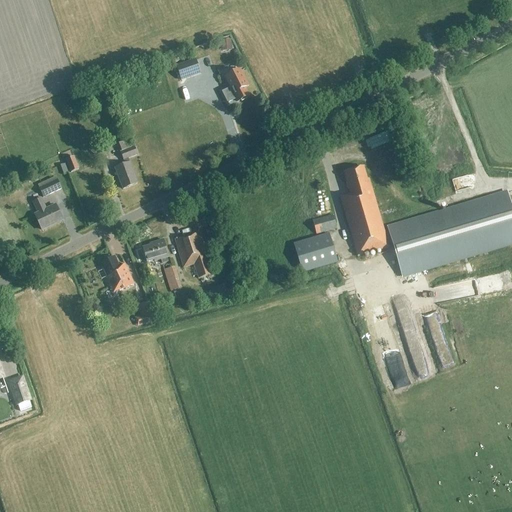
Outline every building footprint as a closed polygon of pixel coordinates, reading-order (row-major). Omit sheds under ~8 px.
[(220,41),(221,51),(230,51),(229,41),(220,41)] [(176,66),(181,81),(200,74),(195,60),(176,66)] [(249,96),(244,88),(248,86),(240,70),(225,78),(237,102),(249,96)] [(207,88),(196,91),(197,98),(209,95),(207,88)] [(446,88),(425,98),(429,108),(451,98),(446,88)] [(89,97),(86,98),(81,99),(83,109),(88,108),(89,111),(88,111),(90,118),(94,117),(92,110),(91,110),(90,107),(91,107),(89,97)] [(139,136),(129,137),(130,144),(140,143),(139,136)] [(121,152),(130,149),(127,140),(118,144),(121,152)] [(134,148),(130,149),(121,152),(120,153),(123,160),(125,165),(115,169),(123,189),(137,184),(130,163),(129,163),(128,159),(137,155),(134,148)] [(74,155),(79,166),(87,162),(82,151),(74,155)] [(78,170),(73,157),(64,161),(69,173),(78,170)] [(386,227),(388,233),(385,234),(369,179),(366,180),(363,168),(344,174),(351,194),(339,197),(357,257),(392,247),(402,279),(511,246),(511,209),(506,191),(386,227)] [(43,198),(56,192),(61,189),(57,180),(52,183),(39,189),(43,198)] [(42,230),(62,221),(55,205),(46,210),(41,199),(33,203),(38,214),(34,215),(42,230)] [(82,217),(84,222),(92,217),(89,213),(82,217)] [(316,235),(336,229),(333,216),(312,221),(316,235)] [(198,279),(212,275),(208,261),(199,232),(182,237),(182,238),(174,240),(183,268),(194,265),(198,279)] [(302,274),(337,263),(328,234),(293,245),(302,274)] [(167,263),(166,258),(168,258),(163,240),(153,243),(154,245),(143,248),(147,263),(154,260),(154,262),(160,260),(161,264),(167,263)] [(123,265),(118,267),(114,258),(107,261),(105,261),(103,262),(103,263),(101,264),(108,278),(106,279),(113,294),(133,284),(123,265)] [(171,292),(181,288),(175,267),(164,271),(171,292)] [(511,270),(502,271),(504,284),(511,282),(511,270)] [(211,290),(215,302),(232,296),(228,284),(211,290)] [(148,303),(157,300),(153,288),(144,291),(148,303)] [(137,305),(143,326),(153,322),(147,302),(137,305)] [(419,377),(404,319),(406,319),(403,306),(393,309),(395,314),(383,317),(400,382),(419,377)] [(6,382),(15,407),(31,402),(22,376),(6,382)]
